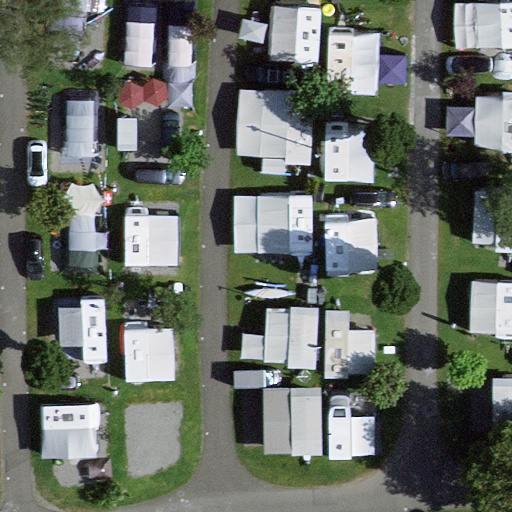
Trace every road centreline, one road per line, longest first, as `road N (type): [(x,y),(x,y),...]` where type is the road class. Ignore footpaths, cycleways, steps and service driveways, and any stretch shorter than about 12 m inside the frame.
road 1 (track): [(14,0),(11,276),(20,511)]
road 2 (track): [(225,0),(211,314),(221,503)]
road 3 (track): [(430,0),(421,219),(427,482)]
road 4 (track): [(178,511),(427,482),(511,480)]
